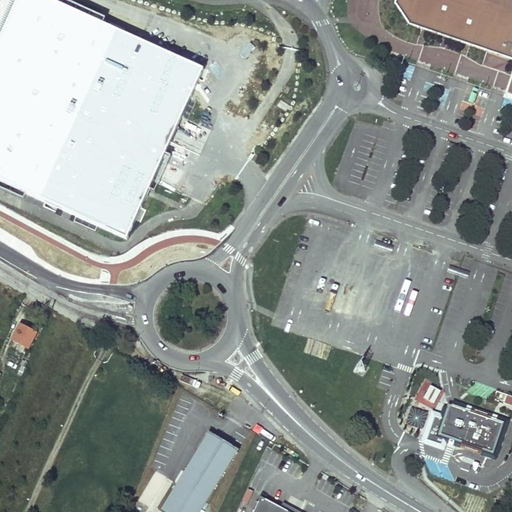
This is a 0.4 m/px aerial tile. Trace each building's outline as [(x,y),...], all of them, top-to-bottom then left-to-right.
[(0,184),(127,242),(210,60),(174,44),(169,56),(104,27),(106,21),(60,0),(19,0),(12,18),(0,12),(0,33),(4,35),(0,43),(0,184)] [(511,0),(405,0),(411,11),(511,56),(511,0)] [(406,64),(403,76),(410,78),(413,66),(406,64)] [(18,321),(9,337),(27,347),(36,331),(18,321)] [(423,380),(414,399),(433,408),(442,390),(423,380)] [(511,396),(506,395),(503,403),(511,406),(511,396)] [(495,453),(504,425),(496,422),(496,421),(448,404),(444,417),(434,413),(424,441),(443,447),(446,438),(486,451),(486,450),(495,453)] [(207,430),(160,509),(165,511),(197,511),(236,447),(207,430)] [(289,511),(260,497),(251,511),(289,511)]
